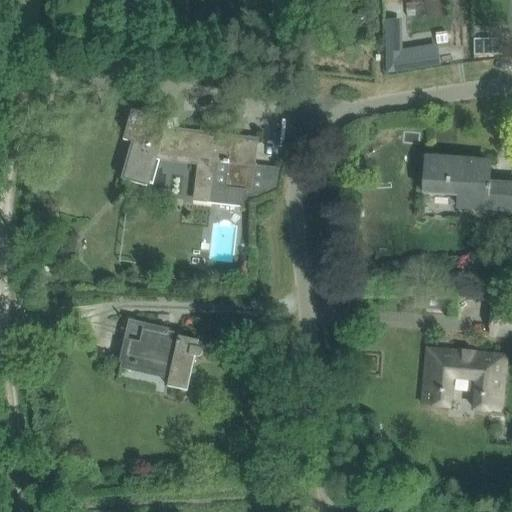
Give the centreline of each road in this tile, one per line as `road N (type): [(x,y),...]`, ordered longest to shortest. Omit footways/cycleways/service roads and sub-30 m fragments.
road 1 (residential): [(318,511),(308,153),(327,117),(511,74)]
road 2 (track): [(0,288),(26,65)]
